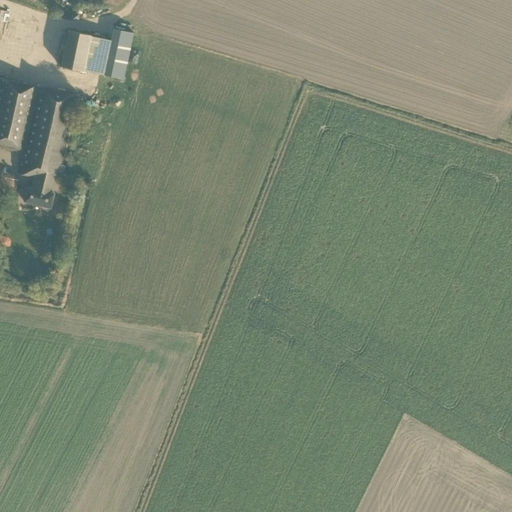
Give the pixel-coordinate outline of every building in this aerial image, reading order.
[(123,79),(131,43),(134,32),(114,28),(112,39),(104,75),(123,79)] [(91,35),(68,30),(60,66),(84,71),(84,70),(91,35)] [(103,75),(111,39),(108,38),(91,35),(84,70),(101,74),(103,75)] [(56,177),(59,178),(62,176),(64,165),(62,165),(79,94),(0,77),(0,146),(24,152),(19,173),(33,177),(31,188),(27,187),(24,201),(51,208),(54,193),(52,193),(56,177)] [(16,192),(18,180),(7,178),(5,190),(16,192)] [(12,246),(11,236),(0,237),(1,247),(12,246)]
